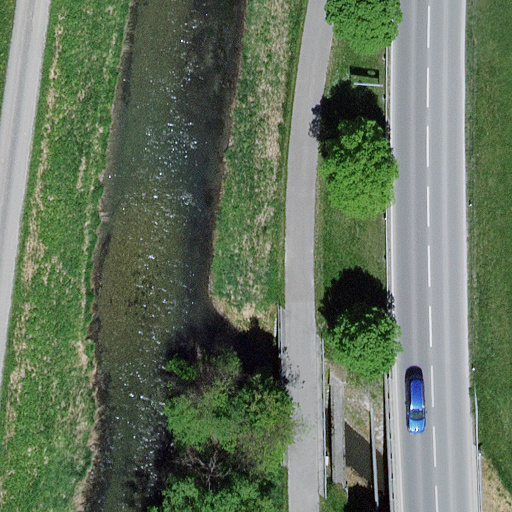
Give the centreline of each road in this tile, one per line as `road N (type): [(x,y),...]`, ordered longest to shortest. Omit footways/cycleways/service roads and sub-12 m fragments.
road 1 (secondary): [(429,0),(438,511)]
road 2 (track): [(0,294),(37,0)]
